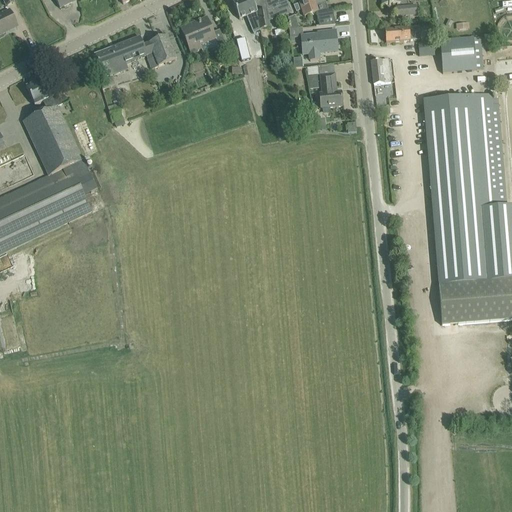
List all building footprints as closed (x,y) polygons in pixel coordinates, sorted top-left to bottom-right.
[(55,0),(60,9),(78,0),(55,0)] [(242,0),(233,4),(232,4),(239,21),(246,18),(253,35),(260,32),(259,29),(257,14),(252,2),(251,0),(242,0)] [(264,0),(266,11),(257,12),(258,20),(260,31),(270,29),(267,14),(282,14),(283,16),(291,13),(285,0),(264,0)] [(318,13),(316,6),(313,0),(302,0),(304,2),(300,4),(305,17),(317,13),(318,13)] [(328,12),(325,3),(316,6),(318,13),(328,12)] [(418,16),(417,7),(396,9),(397,17),(400,17),(400,23),(406,22),(405,17),(418,16)] [(17,28),(12,17),(9,11),(0,15),(0,36),(4,34),(3,33),(16,26),(17,28)] [(335,26),(333,11),(328,12),(318,13),(317,13),(319,28),(335,26)] [(190,25),(181,29),(184,39),(190,54),(201,50),(202,49),(201,47),(207,44),(209,51),(218,48),(220,52),(227,49),(223,40),(220,31),(213,34),(207,20),(196,25),(196,26),(191,28),(190,25)] [(419,28),(409,29),(394,30),(394,31),(385,32),(386,44),(396,43),(410,42),(410,41),(420,41),(419,28)] [(335,32),(326,33),(322,33),(322,36),(304,38),(303,29),(289,30),(291,43),(295,43),(295,39),(301,38),(303,57),(308,57),(309,62),(319,61),(319,52),(337,50),(337,52),(335,32)] [(177,61),(171,46),(167,37),(143,46),(140,38),(95,56),(103,77),(104,80),(129,71),(126,65),(146,57),(151,55),(153,59),(148,61),(152,70),(177,61)] [(440,42),(443,75),(477,72),(483,71),(481,39),(474,39),(440,42)] [(434,42),(418,43),(419,57),(435,56),(434,42)] [(388,61),(381,62),(371,63),(374,86),(390,84),(388,61)] [(232,76),(241,76),(241,68),(232,68),(232,76)] [(322,95),(319,95),(321,110),(343,107),(341,93),(337,93),(335,75),(320,76),(322,95)] [(317,76),(308,77),(309,85),(318,84),(317,76)] [(100,81),(103,91),(115,87),(112,78),(100,81)] [(35,106),(47,101),(51,110),(58,107),(61,106),(56,96),(53,98),(45,80),(26,88),(35,106)] [(499,105),(493,106),(492,96),(440,101),(433,101),(429,102),(423,102),(439,286),(488,282),(511,280),(511,206),(507,207),(507,199),(499,105)] [(120,104),(108,108),(112,124),(125,120),(120,104)] [(0,199),(0,255),(14,249),(91,212),(90,208),(93,207),(95,211),(98,209),(96,205),(102,202),(96,189),(87,169),(83,161),(71,136),(67,127),(58,107),(51,110),(23,123),(27,132),(48,177),(0,199)] [(356,124),(347,125),(348,135),(357,134),(356,124)] [(511,320),(511,280),(488,282),(439,286),(442,327),(511,320)]
